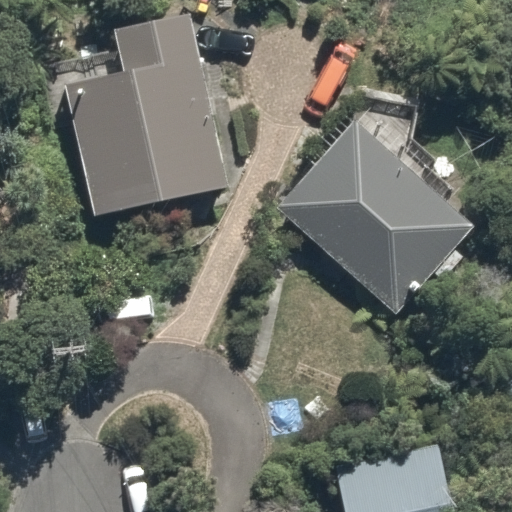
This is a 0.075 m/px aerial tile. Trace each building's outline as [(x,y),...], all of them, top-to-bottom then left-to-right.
[(151,0),(161,51),(64,68),(90,218),(202,198),(232,193),(198,0),(151,0)] [(357,104),(270,202),(392,311),(480,212),(357,104)] [(0,236),(0,279),(22,260),(0,236)] [(511,321),(477,327),(493,438),(511,435),(511,321)] [(465,511),(469,511),(451,420),(411,427),(335,442),(348,511),(465,511)]
